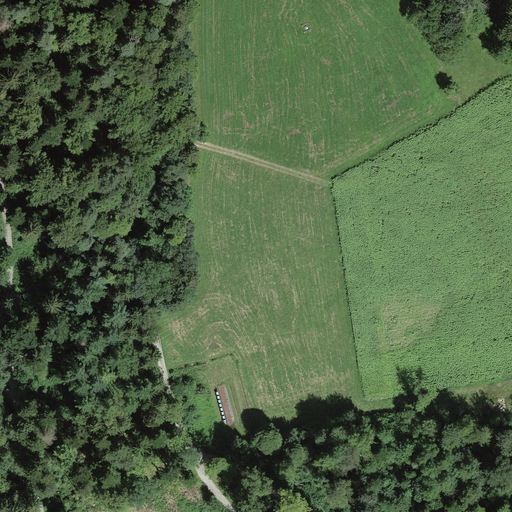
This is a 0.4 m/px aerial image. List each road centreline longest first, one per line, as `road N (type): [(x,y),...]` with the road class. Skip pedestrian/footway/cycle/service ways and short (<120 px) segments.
road 1 (track): [(133,0),(138,275),(180,424),(232,511)]
road 2 (track): [(40,511),(14,387),(14,260),(0,176)]
road 3 (track): [(323,184),(132,121)]
road 4 (track): [(307,511),(226,464),(197,457)]
